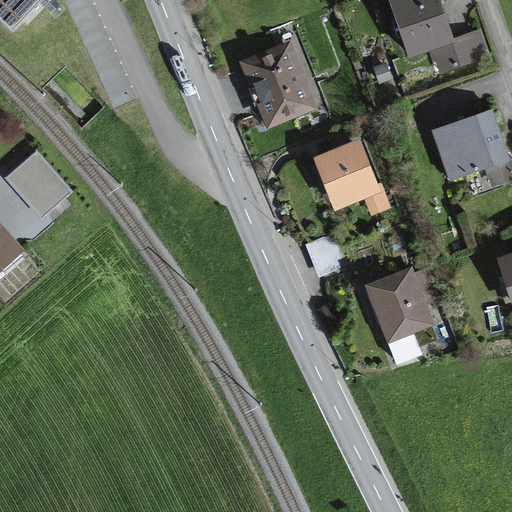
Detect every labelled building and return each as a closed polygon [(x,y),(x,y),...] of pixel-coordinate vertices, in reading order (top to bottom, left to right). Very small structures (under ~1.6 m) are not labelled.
[(0,0),(0,19),(12,30),(40,0),(0,0)] [(395,0),(392,1),(410,54),(432,47),(441,71),(488,54),(479,30),(452,40),(437,0),(395,0)] [(248,64),(270,120),(309,105),(300,83),(302,83),(297,70),(295,71),(286,49),(248,64)] [(375,67),(380,81),(389,78),(384,64),(375,67)] [(446,151),(455,178),(509,159),(492,109),(432,130),(441,153),(446,151)] [(321,160),(338,202),(374,187),(357,146),(321,160)] [(38,147),(8,174),(44,214),(74,187),(38,147)] [(309,243),(315,259),(344,247),(338,231),(309,243)] [(0,261),(14,250),(0,232),(0,261)] [(344,247),(315,259),(322,275),(351,263),(344,247)] [(511,258),(503,261),(511,286),(511,258)] [(418,346),(436,338),(410,270),(370,286),(389,336),(387,337),(396,361),(421,352),(418,346)]
